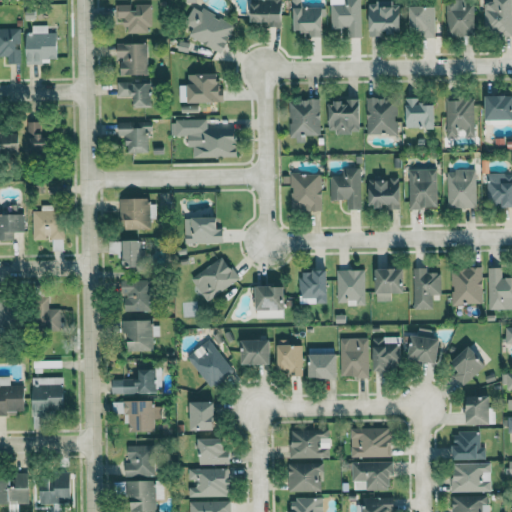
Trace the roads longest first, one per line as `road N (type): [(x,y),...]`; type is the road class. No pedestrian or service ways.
road 1 (residential): [(93,511),(83,0)]
road 2 (residential): [(511,66),(263,70),(264,175)]
road 3 (residential): [(264,175),(266,242),(511,236)]
road 4 (residential): [(422,511),(420,405),(338,406)]
road 5 (residential): [(338,406),(257,407),(259,511)]
road 6 (residential): [(264,175),(87,178)]
